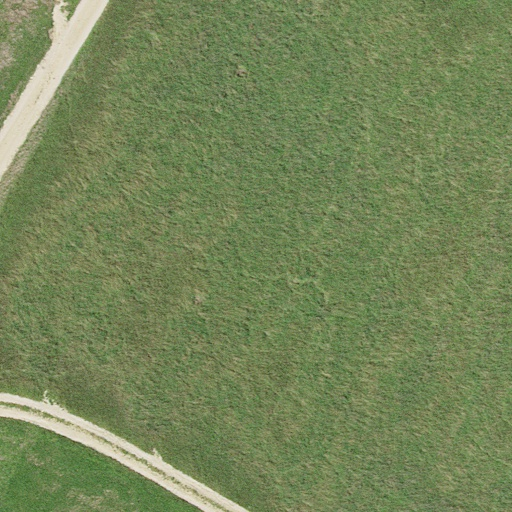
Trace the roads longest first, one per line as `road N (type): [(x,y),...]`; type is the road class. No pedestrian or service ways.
road 1 (track): [(0,405),(127,455),(216,511)]
road 2 (track): [(0,152),(90,0)]
